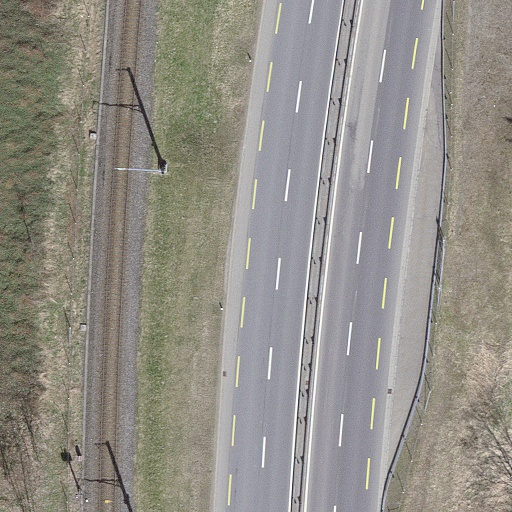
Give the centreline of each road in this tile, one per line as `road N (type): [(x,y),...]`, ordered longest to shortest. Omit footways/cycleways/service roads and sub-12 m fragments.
road 1 (primary): [(341,511),(399,0)]
road 2 (primary): [(309,0),(282,190),(255,511)]
